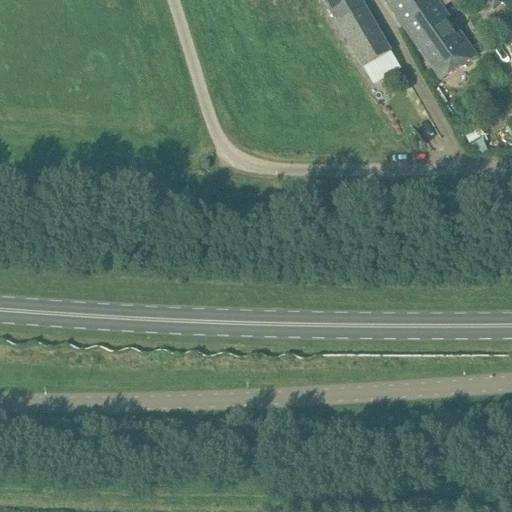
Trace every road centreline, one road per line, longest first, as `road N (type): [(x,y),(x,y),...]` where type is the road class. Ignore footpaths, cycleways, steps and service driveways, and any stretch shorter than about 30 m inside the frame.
road 1 (unclassified): [(0,407),(227,405),(511,386)]
road 2 (primary): [(0,314),(511,329)]
road 3 (unclassified): [(511,164),(270,167),(234,155),(215,128),(175,0)]
